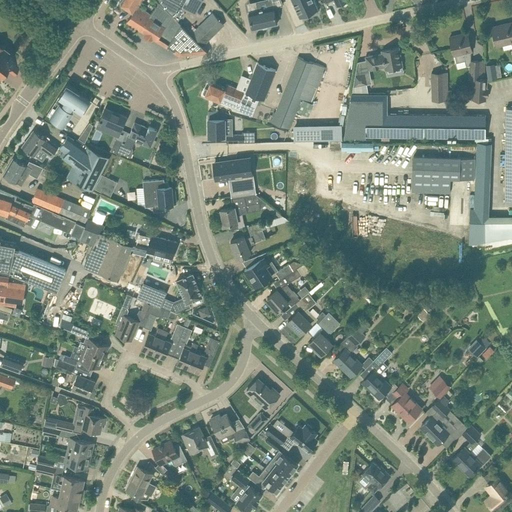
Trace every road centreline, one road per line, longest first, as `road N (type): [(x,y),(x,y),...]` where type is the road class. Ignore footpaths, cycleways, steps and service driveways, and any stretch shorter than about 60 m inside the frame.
road 1 (residential): [(252,316),(206,250),(178,114),(152,72)]
road 2 (unclassified): [(152,72),(376,21)]
road 3 (residential): [(137,436),(105,403),(128,355),(193,382),(209,398)]
road 4 (residential): [(357,413),(252,316)]
road 5 (tertiary): [(0,136),(82,23)]
road 6 (residential): [(451,511),(357,413)]
road 7 (residential): [(276,511),(357,413)]
